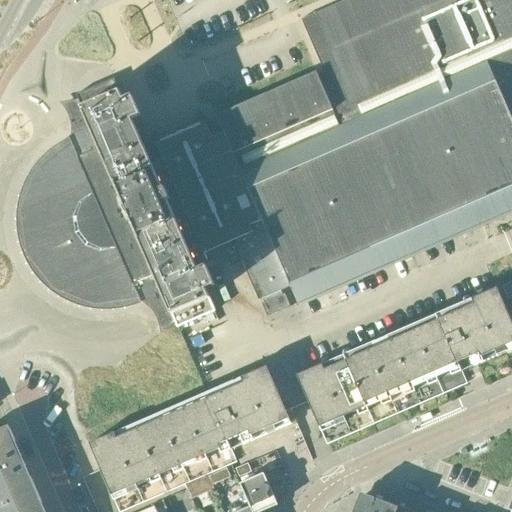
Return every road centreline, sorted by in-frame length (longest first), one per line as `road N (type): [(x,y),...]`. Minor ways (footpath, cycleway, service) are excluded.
road 1 (residential): [(391,461),(511,407)]
road 2 (residential): [(72,511),(23,396)]
